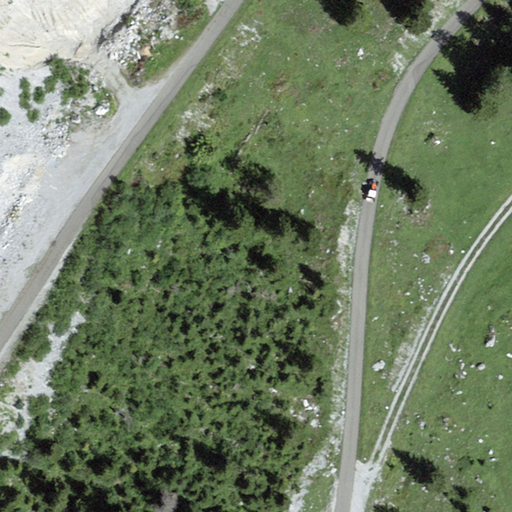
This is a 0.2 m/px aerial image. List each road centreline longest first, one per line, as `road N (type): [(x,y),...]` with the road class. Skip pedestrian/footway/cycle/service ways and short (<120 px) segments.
road 1 (track): [(0,332),(229,0)]
road 2 (track): [(511,197),(460,266),(373,460),(345,486)]
